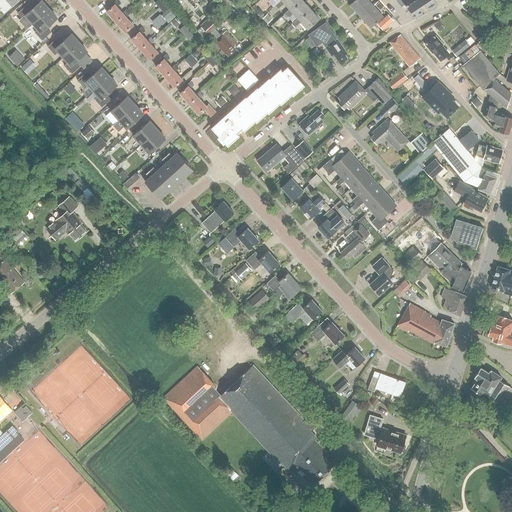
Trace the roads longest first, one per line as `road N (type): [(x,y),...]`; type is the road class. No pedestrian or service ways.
road 1 (unclassified): [(452,376),(374,336),(224,169)]
road 2 (unclassified): [(0,354),(224,169)]
road 3 (residential): [(483,271),(318,93)]
road 4 (unclassified): [(224,169),(68,0)]
road 5 (unknown): [(397,33),(511,155)]
road 6 (secondary): [(412,511),(452,376)]
road 7 (residential): [(224,169),(318,93)]
